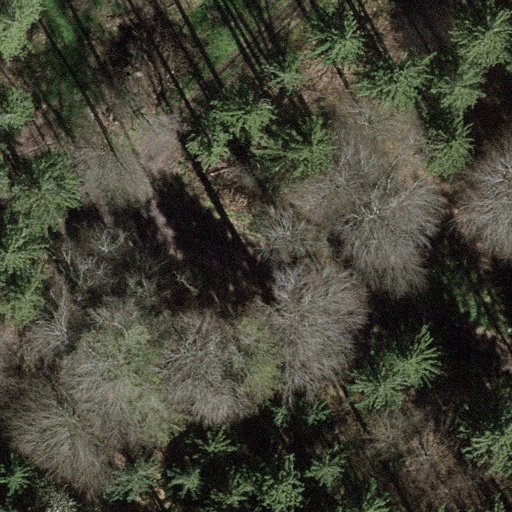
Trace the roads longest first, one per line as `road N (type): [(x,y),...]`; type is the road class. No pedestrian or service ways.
road 1 (track): [(0,198),(131,204),(511,338)]
road 2 (track): [(350,0),(131,204)]
